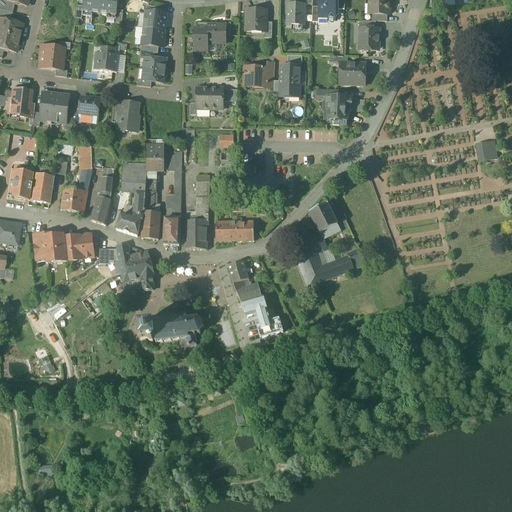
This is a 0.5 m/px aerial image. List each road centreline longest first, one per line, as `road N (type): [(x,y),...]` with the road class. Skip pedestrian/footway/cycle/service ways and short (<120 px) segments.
road 1 (residential): [(179,0),(177,95),(21,76)]
road 2 (track): [(249,363),(243,375),(180,393),(18,408)]
road 3 (residential): [(0,212),(53,217),(188,260),(220,259)]
road 4 (residential): [(416,0),(397,68),(347,159)]
road 5 (residential): [(220,259),(272,241),(347,159)]
